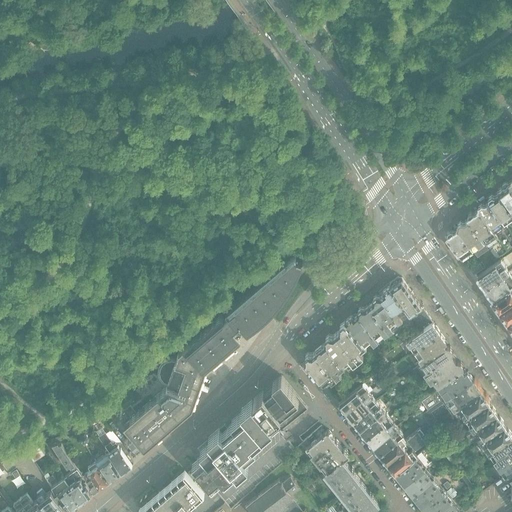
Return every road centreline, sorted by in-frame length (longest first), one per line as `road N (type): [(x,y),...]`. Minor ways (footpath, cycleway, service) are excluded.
road 1 (secondary): [(245,0),(389,219)]
road 2 (tertiary): [(97,511),(244,384),(276,344)]
road 3 (secondary): [(406,198),(275,0)]
road 4 (residential): [(404,503),(276,344)]
road 5 (secondary): [(401,238),(511,401)]
road 6 (secondary): [(511,367),(418,221)]
road 7 (tertiary): [(389,219),(310,289),(276,344)]
road 8 (tertiary): [(276,344),(401,238)]
road 9 (secondary): [(511,111),(406,198)]
road 10 (secondary): [(418,221),(511,141)]
